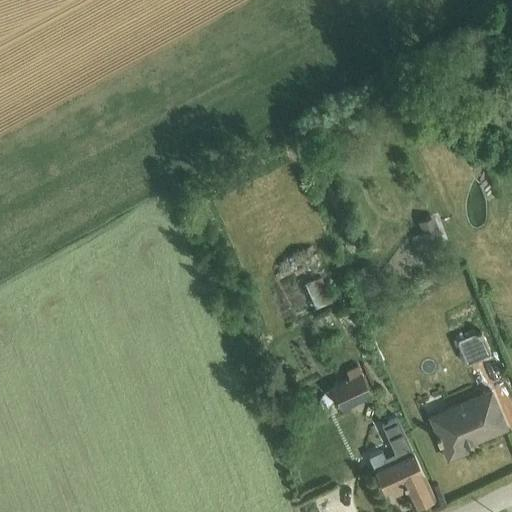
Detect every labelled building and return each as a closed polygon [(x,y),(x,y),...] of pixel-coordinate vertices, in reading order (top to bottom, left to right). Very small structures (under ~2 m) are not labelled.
[(421,231),(414,233),(420,247),(443,239),(433,214),(417,220),(421,231)] [(366,261),(349,270),(368,308),(385,299),(366,261)] [(322,272),(304,279),(315,306),(332,299),(322,272)] [(480,327),(455,338),(465,361),(490,351),(480,327)] [(348,375),(330,383),(342,407),(373,392),(359,362),(345,368),(348,375)] [(490,386),(428,411),(447,455),(466,447),(464,442),(506,424),(490,386)] [(396,457),(374,467),(384,488),(391,485),(392,489),(404,483),(413,503),(434,494),(397,413),(381,421),(396,457)]
